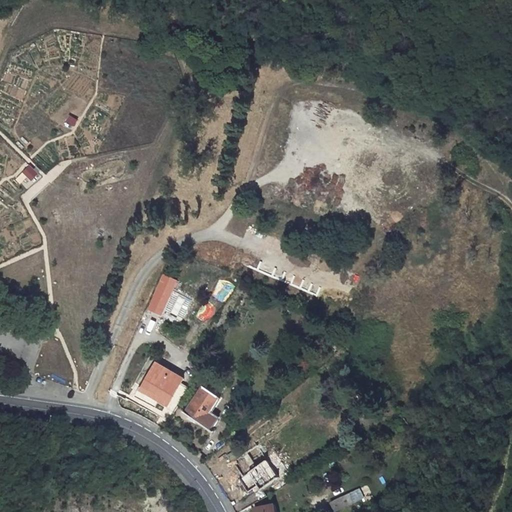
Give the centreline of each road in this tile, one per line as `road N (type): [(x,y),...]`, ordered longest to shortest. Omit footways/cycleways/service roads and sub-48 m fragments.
road 1 (unclassified): [(82,413),(142,275),(164,250),(223,235),(342,282)]
road 2 (tertiary): [(82,413),(131,427),(180,459),(218,511)]
